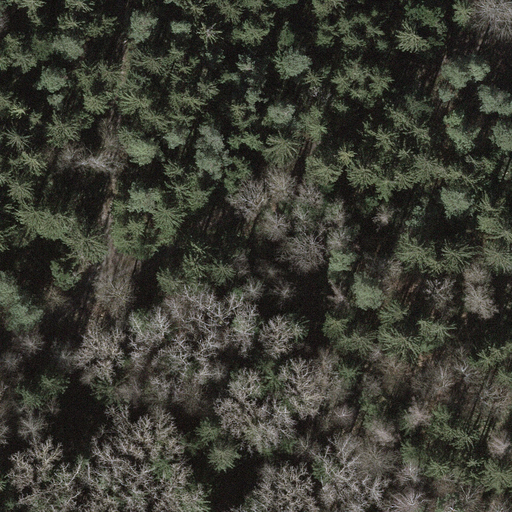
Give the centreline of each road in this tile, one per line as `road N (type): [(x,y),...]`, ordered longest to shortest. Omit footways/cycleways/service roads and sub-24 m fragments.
road 1 (track): [(511,19),(103,295),(0,341)]
road 2 (track): [(103,295),(102,126),(115,0)]
